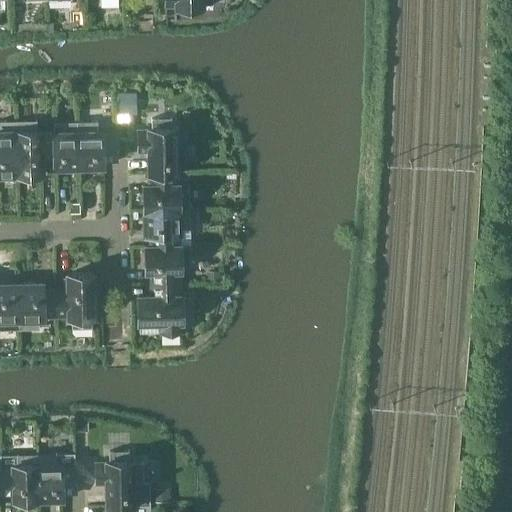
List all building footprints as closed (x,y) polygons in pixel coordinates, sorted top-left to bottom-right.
[(126,94),(118,95),(119,111),(126,111),(126,94)] [(149,173),(177,172),(175,128),(172,128),(172,118),(151,118),(152,128),(148,128),(148,130),(138,131),(139,151),(149,151),(149,173)] [(43,160),(54,159),(55,159),(54,132),(42,132),(42,130),(37,130),(37,120),(17,121),(18,175),(43,174),(43,160)] [(97,121),(78,122),(79,167),(104,166),(104,160),(116,160),(116,133),(115,133),(115,120),(102,121),(103,131),(98,131),(97,121)] [(0,175),(18,175),(17,121),(0,121),(0,175)] [(54,122),(54,132),(55,159),(54,159),(54,168),(79,167),(78,122),(54,122)] [(143,185),(144,210),(190,209),(189,189),(179,189),(179,184),(177,184),(177,172),(149,173),(150,185),(143,185)] [(70,213),(80,213),(80,202),(70,203),(70,213)] [(179,246),(179,245),(179,234),(181,234),(181,229),(191,228),(190,209),(144,210),(145,235),(151,234),(151,246),(151,247),(179,246)] [(190,245),(179,245),(179,246),(151,247),(151,246),(145,246),(146,272),(152,271),(152,284),(179,283),(179,271),(181,271),(181,266),(191,265),(190,245)] [(55,289),(56,316),(68,316),(68,318),(72,318),(72,328),(92,327),(92,317),(95,317),(94,273),(67,274),(67,289),(55,289)] [(219,273),(206,273),(206,282),(219,282),(219,273)] [(43,283),(18,284),(19,319),(18,319),(18,329),(39,329),(39,319),(44,318),(44,316),(56,316),(55,289),(43,289),(43,283)] [(179,295),(179,283),(152,284),(152,296),(138,296),(138,323),(160,323),(161,333),(181,332),(180,322),(182,322),(182,295),(179,295)] [(19,319),(18,284),(0,284),(0,319),(18,319),(19,319)] [(88,431),(88,423),(75,423),(76,431),(88,431)] [(106,483),(107,506),(134,505),(134,483),(144,482),(143,462),(133,462),(133,460),(129,460),(129,450),(109,451),(109,461),(106,461),(106,463),(96,463),(96,483),(106,483)] [(37,454),(38,499),(63,499),(63,493),(76,492),(75,465),(62,465),(62,463),(57,463),(57,453),(37,454)] [(0,467),(1,494),(13,494),(13,500),(38,499),(37,454),(17,454),(17,464),(12,464),(12,467),(0,467)] [(168,491),(152,491),(152,501),(169,501),(168,491)]
